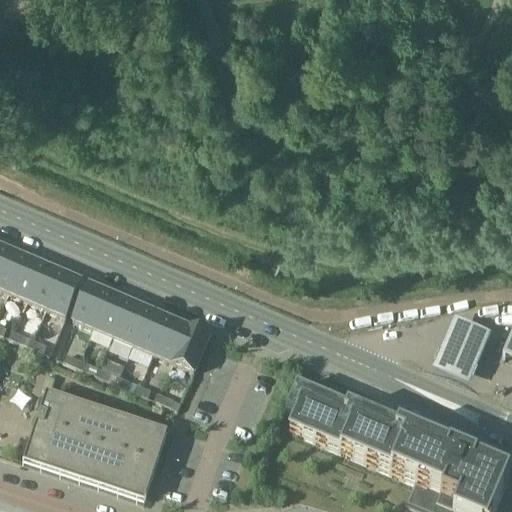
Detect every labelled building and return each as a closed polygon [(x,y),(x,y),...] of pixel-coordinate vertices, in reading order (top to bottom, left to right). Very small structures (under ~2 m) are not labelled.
[(24,265),(5,257),(0,267),(0,295),(8,300),(24,265)] [(42,273),(24,265),(8,300),(27,308),(42,273)] [(61,281),(42,273),(27,308),(46,316),(61,281)] [(80,289),(61,281),(46,316),(65,324),(80,289)] [(108,301),(87,292),(72,327),(93,336),(108,301)] [(128,309),(108,301),(93,336),(113,344),(128,309)] [(148,318),(128,309),(113,344),(133,353),(148,318)] [(168,326),(148,318),(133,353),(153,361),(168,326)] [(188,335),(168,326),(153,361),(173,370),(188,335)] [(431,378),(469,395),(492,343),(454,326),(431,378)] [(208,344),(188,335),(173,370),(193,379),(208,344)] [(22,350),(25,342),(14,337),(11,345),(22,350)] [(511,338),(502,362),(511,366),(511,338)] [(29,353),(41,358),(44,350),(33,345),(29,353)] [(80,366),(69,361),(66,368),(77,373),(80,366)] [(91,370),(80,366),(77,373),(88,378),(91,370)] [(97,382),(108,386),(111,379),(100,374),(97,382)] [(117,390),(128,395),(131,387),(120,383),(117,390)] [(136,399),(148,403),(151,396),(140,391),(136,399)] [(301,403),(294,420),(290,430),(302,435),(300,440),(315,447),(318,441),(327,446),(325,451),(341,458),(343,452),(353,456),(350,462),(366,468),(368,463),(378,467),(376,473),(391,479),(394,474),(403,478),(401,483),(414,489),(406,508),(414,511),(495,511),(503,495),(498,493),(503,481),(475,469),(476,468),(448,456),(445,463),(304,403),(307,397),(295,392),(292,399),(301,403)] [(46,399),(35,430),(46,433),(57,403),(46,399)] [(160,400),(156,407),(167,412),(171,404),(160,400)] [(60,411),(41,468),(139,500),(158,443),(65,412),(60,411)]
